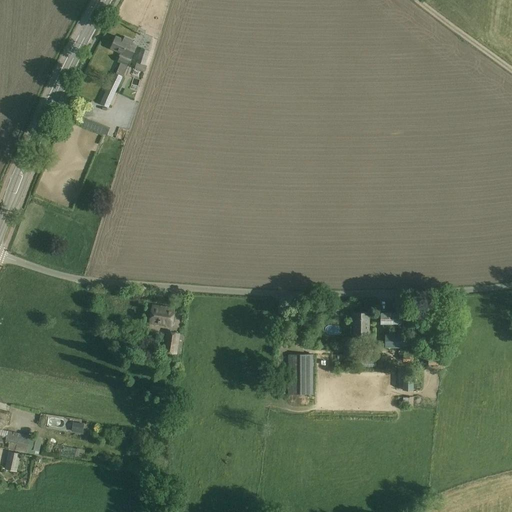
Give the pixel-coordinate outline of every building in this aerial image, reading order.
[(132,58),(137,46),(134,45),(134,46),(131,45),(133,41),(125,37),(123,40),(116,37),(111,49),(121,54),(118,62),(121,63),(116,74),(123,77),(125,72),(131,58),(132,58)] [(137,63),(145,65),(149,51),(141,49),(137,63)] [(137,94),(143,77),(138,76),(132,93),(137,94)] [(109,106),(117,87),(110,84),(102,102),(109,106)] [(153,305),(150,323),(172,327),(174,309),(153,305)] [(354,313),(354,337),(370,337),(370,313),(354,313)] [(409,313),(381,313),(381,323),(408,324),(409,313)] [(429,313),(429,324),(442,324),(443,313),(429,313)] [(333,321),(332,329),(346,331),(347,324),(333,321)] [(168,332),(164,352),(176,354),(179,334),(168,332)] [(386,335),(386,346),(403,347),(403,335),(386,335)] [(403,352),(403,362),(410,362),(410,361),(413,361),(413,354),(410,354),(410,352),(403,352)] [(362,354),(362,369),(369,369),(369,360),(377,360),(377,353),(362,354)] [(288,355),(288,395),(312,395),(312,355),(288,355)] [(428,365),(439,365),(439,355),(429,355),(428,365)] [(403,372),(403,390),(414,391),(414,372),(403,372)] [(151,385),(149,393),(166,396),(168,388),(151,385)] [(405,397),(404,406),(413,406),(414,397),(405,397)] [(39,439),(8,431),(5,441),(21,445),(20,451),(31,454),(33,448),(37,449),(39,439)] [(17,471),(21,454),(9,451),(5,469),(17,471)]
